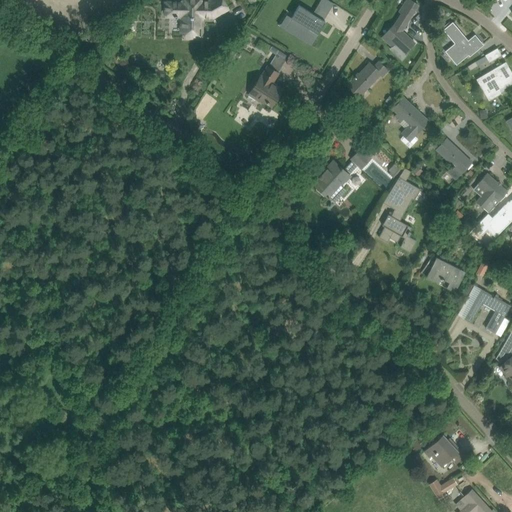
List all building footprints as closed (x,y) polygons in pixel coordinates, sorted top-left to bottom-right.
[(166,1),(165,14),(167,14),(167,16),(174,16),(174,17),(178,17),(178,16),(180,16),(182,16),(181,33),(186,33),(186,37),(200,38),(200,37),(202,37),(202,28),(200,28),(201,14),(213,14),(214,16),(228,9),(223,0),(211,0),(209,1),(203,1),(202,0),(183,0),(184,2),(166,1)] [(329,0),(320,0),(319,2),(330,9),(334,3),(329,0)] [(415,44),(411,39),(402,31),(418,5),(410,0),(406,0),(400,11),(402,13),(395,25),(394,24),(382,38),(392,48),(396,45),(401,50),(406,54),(415,44)] [(299,5),(286,27),(313,43),(326,21),(299,5)] [(447,52),(451,56),(457,64),(469,54),(470,56),(483,45),(475,36),(468,42),(453,23),(445,30),(456,44),(447,52)] [(269,50),(285,61),(288,57),(272,46),(269,50)] [(497,49),(486,56),(490,61),(500,55),(497,49)] [(388,71),(385,68),(379,62),(374,67),(370,63),(356,77),(355,76),(354,77),(355,78),(350,84),(361,95),(380,75),(382,77),(388,71)] [(491,75),(479,82),(484,89),(486,87),(492,98),(500,93),(498,89),(503,86),(504,88),(511,83),(511,74),(506,64),(490,73),(491,75)] [(251,92),(247,98),(254,103),(258,97),(272,106),(283,89),(272,83),(278,73),(269,67),(263,77),(261,75),(250,92),(251,92)] [(417,133),(419,132),(428,121),(403,98),(393,108),(398,113),(395,116),(401,122),(404,119),(410,124),(408,126),(409,127),(402,134),(404,135),(401,138),(401,140),(409,147),(410,147),(417,140),(417,138),(414,136),(417,133)] [(453,165),(451,167),(452,167),(448,171),(456,179),(471,162),(446,139),(436,150),(453,165)] [(324,194),(328,197),(334,203),(346,190),(341,185),(359,165),(361,168),(370,158),(361,149),(352,159),(353,160),(344,170),(334,161),(321,176),(320,175),(319,176),(321,178),(315,185),(318,188),(318,189),(323,194),(324,194)] [(394,178),(402,168),(393,160),(388,166),(390,167),(390,172),(389,173),(394,178)] [(405,167),(399,177),(406,180),(411,171),(405,167)] [(477,202),(489,213),(507,192),(486,174),(478,183),(487,191),(477,202)] [(410,253),(416,241),(407,236),(408,235),(409,236),(411,232),(410,231),(412,228),(408,226),(399,221),(412,199),(414,201),(415,200),(414,200),(420,189),(399,177),(383,203),(394,209),(391,216),(388,214),(386,217),(387,218),(385,223),(384,223),(383,222),(382,225),(384,227),(379,237),(387,242),(393,232),(405,238),(400,247),(410,253)] [(457,198),(448,207),(453,211),(461,202),(457,198)] [(492,218),(489,221),(491,224),(490,226),(498,234),(511,220),(511,199),(509,202),(509,201),(502,207),(504,209),(500,212),(499,211),(492,217),(492,218)] [(480,221),(474,227),(480,233),(485,227),(480,221)] [(436,257),(426,277),(438,283),(441,279),(444,280),(449,283),(446,287),(455,291),(464,272),(436,257)] [(476,272),(483,276),(490,263),(483,259),(476,272)] [(486,328),(495,333),(511,305),(501,300),(501,299),(496,296),(497,295),(495,294),(495,295),(494,295),(494,296),(481,289),(464,319),(471,323),(483,303),(496,311),(486,328)] [(511,330),(496,358),(500,363),(505,359),(507,361),(500,367),(511,380),(509,381),(511,383),(511,356),(509,359),(507,357),(511,351),(511,330)] [(443,434),(435,441),(425,451),(430,457),(432,456),(442,467),(452,459),(456,464),(466,456),(460,449),(458,451),(443,434)] [(429,484),(438,499),(446,494),(445,492),(458,484),(453,477),(441,485),(437,479),(429,484)] [(460,510),(458,511),(476,511),(477,511),(478,511),(495,511),(493,510),(491,511),(472,490),(464,497),(469,502),(460,510)]
